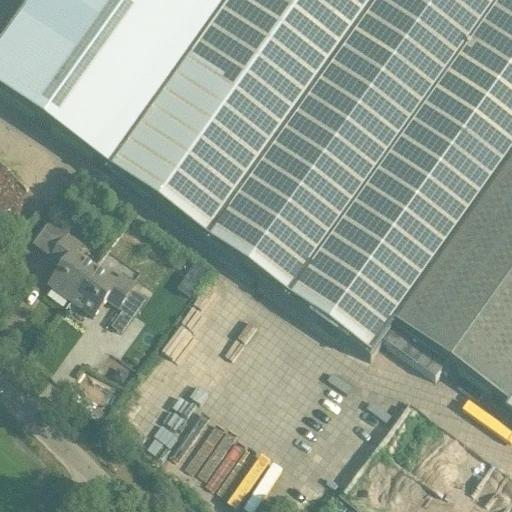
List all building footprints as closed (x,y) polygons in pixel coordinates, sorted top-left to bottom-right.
[(511,0),(37,0),(0,52),(0,98),(370,364),(382,347),(435,384),(446,369),(511,416),(511,0)] [(91,211),(122,233),(130,222),(99,199),(91,211)] [(83,247),(68,236),(52,259),(63,268),(48,289),(71,305),(96,269),(77,255),(83,247)] [(96,269),(71,305),(93,321),(108,300),(120,309),(136,285),(102,261),(96,269)] [(206,274),(195,267),(177,293),(188,300),(206,274)] [(198,331),(212,310),(201,302),(186,324),(198,331)] [(175,366),(199,334),(186,325),(150,371),(165,382),(177,367),(175,366)]
